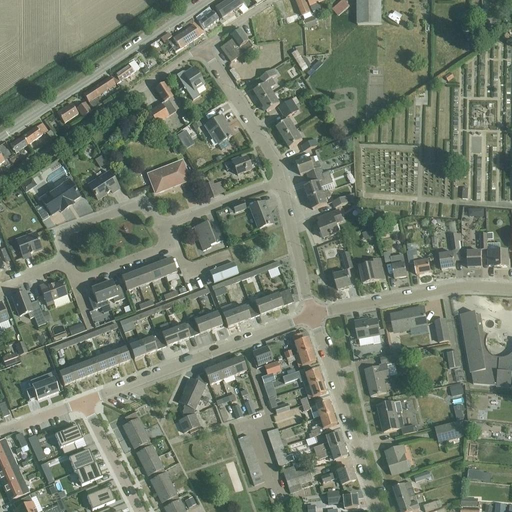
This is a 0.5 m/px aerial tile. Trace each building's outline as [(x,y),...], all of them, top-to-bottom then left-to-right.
[(225,3),(215,9),(222,19),(234,11),(237,9),(243,5),(241,2),(239,0),(224,0),(223,1),(225,3)] [(299,20),(299,19),(292,0),(283,0),(288,18),(286,18),(288,24),(299,20)] [(303,17),(311,14),(304,0),(297,0),(296,1),(303,17)] [(325,0),(307,0),(310,7),(313,13),(321,10),(319,3),(326,0),(325,0)] [(339,17),(350,7),(344,0),(333,10),(339,17)] [(357,0),(358,26),(382,26),(381,0),(357,0)] [(200,14),(195,18),(197,21),(198,22),(198,23),(201,26),(204,31),(218,21),(218,20),(215,16),(212,12),(210,10),(209,8),(200,14)] [(315,18),(305,21),(308,29),(318,25),(315,18)] [(173,39),(173,40),(180,51),(191,44),(204,35),(193,20),(184,26),(187,30),(183,33),(173,39)] [(266,42),(276,41),(274,22),(263,23),(265,39),(266,39),(266,42)] [(229,44),(221,50),(231,64),(245,54),(254,48),(250,43),(242,31),(232,38),(234,40),(229,44)] [(164,44),(168,42),(167,41),(171,38),(169,35),(168,34),(165,37),(161,39),(163,42),(164,44)] [(159,48),(155,43),(150,46),(153,52),(156,50),(159,48)] [(279,64),(276,60),(270,63),(273,68),(279,64)] [(133,63),(129,66),(129,65),(115,75),(116,76),(113,78),(117,85),(135,73),(134,73),(138,70),(133,63)] [(177,77),(194,102),(201,97),(197,91),(205,85),(194,69),(184,75),(183,73),(177,77)] [(261,103),(274,95),(270,89),(276,85),(272,79),(277,76),(274,71),(260,79),(264,85),(266,83),(267,85),(255,93),(261,103)] [(451,74),(445,78),(448,83),(454,78),(451,74)] [(110,78),(83,95),(94,111),(104,104),(99,97),(115,86),(110,78)] [(165,85),(156,91),(165,104),(150,113),(158,125),(177,113),(169,101),(173,98),(165,85)] [(280,106),(274,95),(261,103),(268,114),(280,106)] [(282,114),(296,106),(292,101),(279,109),(282,114)] [(84,103),(76,109),(82,118),(90,112),(84,103)] [(71,105),(58,114),(65,124),(78,115),(71,105)] [(296,106),(282,114),(286,120),(299,111),(296,106)] [(190,115),(183,119),(187,126),(194,122),(190,115)] [(222,116),(204,128),(212,141),(214,140),(218,146),(221,151),(229,146),(226,141),(233,137),(226,126),(227,125),(222,116)] [(290,121),(276,130),(283,140),(297,132),(290,121)] [(199,122),(193,126),(196,131),(202,127),(199,122)] [(41,125),(22,138),(28,146),(47,133),(41,125)] [(185,131),(177,136),(181,143),(190,138),(185,131)] [(297,132),(283,140),(290,150),(303,141),(297,132)] [(352,143),(352,137),(342,141),(344,146),(352,143)] [(28,146),(22,138),(10,145),(16,154),(28,146)] [(304,153),(319,146),(317,141),(302,147),(304,153)] [(1,150),(4,155),(8,161),(9,160),(15,156),(11,150),(7,145),(1,150)] [(172,148),(175,155),(181,152),(178,145),(172,148)] [(15,156),(9,160),(13,166),(19,162),(15,156)] [(101,156),(95,161),(100,169),(106,164),(101,156)] [(238,176),(251,170),(246,158),(239,161),(239,159),(232,162),(225,165),(227,171),(234,168),(238,176)] [(297,164),(296,164),(300,176),(302,175),(307,173),(309,180),(322,175),(320,169),(318,164),(316,164),(314,158),(297,164)] [(149,176),(156,195),(158,194),(161,194),(164,193),(166,191),(190,181),(183,163),(149,176)] [(213,183),(207,186),(201,172),(198,174),(203,187),(204,187),(209,200),(218,196),(218,195),(224,193),(220,182),(214,185),(213,183)] [(311,185),(304,188),(308,199),(324,194),(322,189),(333,185),(329,173),(324,175),(322,175),(309,180),(311,185)] [(113,195),(120,190),(109,174),(89,187),(98,202),(106,197),(106,196),(111,193),(113,195)] [(24,184),(20,186),(25,194),(29,191),(36,187),(31,179),(24,184)] [(69,181),(40,200),(52,217),(60,211),(61,213),(74,205),(72,203),(80,198),(69,181)] [(324,194),(308,199),(312,210),(328,205),(326,199),(331,197),(329,192),(324,194)] [(333,202),(335,208),(355,201),(355,194),(333,202)] [(243,202),(232,206),(235,214),(246,209),(243,202)] [(250,208),(258,230),(272,225),(267,211),(268,211),(265,202),(250,208)] [(337,224),(344,222),(339,210),(318,219),(321,225),(319,225),(324,239),(340,233),(337,224)] [(45,212),(39,216),(42,220),(48,216),(45,212)] [(194,229),(203,252),(211,249),(210,247),(223,242),(218,229),(212,231),(209,223),(194,229)] [(398,225),(389,227),(390,234),(399,232),(398,225)] [(36,234),(16,242),(23,260),(30,257),(29,255),(42,250),(36,234)] [(458,242),(462,241),(461,234),(451,235),(453,251),(459,251),(458,242)] [(315,243),(318,256),(333,252),(330,239),(315,243)] [(489,252),(489,267),(494,267),(494,268),(508,268),(508,252),(501,252),(500,244),(488,244),(489,252)] [(219,251),(221,258),(227,256),(225,249),(219,251)] [(416,276),(430,273),(428,261),(418,263),(416,251),(407,252),(409,265),(414,264),(416,276)] [(347,270),(353,268),(349,253),(343,255),(347,270)] [(390,253),(384,254),(386,264),(391,263),(395,280),(407,277),(403,256),(391,259),(390,253)] [(468,269),(482,269),(482,253),(468,253),(468,269)] [(441,271),(455,269),(453,254),(439,256),(441,271)] [(172,260),(160,264),(165,278),(178,273),(172,260)] [(363,285),(385,280),(381,261),(367,264),(367,267),(360,269),(363,285)] [(228,266),(232,277),(238,275),(234,263),(228,266)] [(256,271),(258,275),(279,267),(277,263),(256,271)] [(165,278),(160,264),(147,269),(152,283),(165,278)] [(232,277),(228,266),(222,268),(226,279),(232,277)] [(226,279),(222,268),(210,273),(214,284),(226,279)] [(152,283),(147,269),(134,274),(140,288),(152,283)] [(258,275),(256,271),(240,277),(241,282),(258,275)] [(334,277),(338,292),(352,288),(347,273),(334,277)] [(140,288),(134,274),(122,279),(127,293),(140,288)] [(240,277),(223,283),(225,288),(241,282),(240,277)] [(40,288),(47,307),(54,304),(53,301),(67,296),(62,282),(48,288),(47,286),(40,288)] [(102,286),(107,301),(113,299),(115,304),(125,300),(120,286),(114,289),(112,282),(102,286)] [(225,288),(223,283),(211,288),(213,292),(219,290),(224,288),(225,288)] [(94,296),(88,299),(93,312),(109,306),(107,301),(102,286),(91,290),(94,296)] [(197,294),(199,298),(209,294),(208,289),(197,294)] [(289,291),(267,299),(272,312),(294,304),(289,291)] [(38,328),(46,325),(45,322),(42,315),(37,302),(30,305),(25,294),(12,299),(19,318),(28,314),(30,320),(34,318),(38,328)] [(199,298),(197,294),(180,300),(182,304),(199,298)] [(138,306),(149,302),(147,296),(135,300),(138,306)] [(267,299),(251,306),(255,318),(272,312),(267,299)] [(180,300),(164,306),(166,311),(182,304),(180,300)] [(0,332),(1,332),(0,330),(0,324),(8,321),(2,303),(0,304),(0,332)] [(166,311),(164,306),(147,312),(149,317),(166,311)] [(231,306),(220,310),(223,316),(228,329),(239,325),(234,312),(231,306)] [(255,318),(251,306),(234,312),(239,325),(255,318)] [(394,332),(428,326),(424,309),(391,316),(394,332)] [(149,317),(147,312),(131,319),(133,323),(149,317)] [(206,318),(211,331),(222,327),(217,314),(206,318)] [(511,355),(511,357),(508,358),(504,359),(501,359),(498,359),(495,357),(492,355),(490,352),(488,349),(487,346),(487,342),(488,339),(490,336),(484,332),(481,317),(477,317),(476,315),(461,317),(473,385),(511,388),(511,355)] [(206,318),(190,324),(195,337),(211,331),(206,318)] [(133,323),(131,319),(119,323),(121,328),(127,326),(132,323),(133,323)] [(359,340),(373,338),(375,345),(381,343),(380,336),(381,336),(378,320),(363,323),(362,321),(356,323),(359,340)] [(440,344),(449,343),(445,321),(436,322),(440,344)] [(190,324),(173,330),(178,344),(195,337),(190,324)] [(76,327),(78,334),(85,332),(82,325),(76,327)] [(105,329),(107,333),(118,329),(116,325),(105,329)] [(105,329),(94,333),(96,337),(107,333),(105,329)] [(178,344),(173,330),(157,337),(162,350),(178,344)] [(94,333),(83,337),(85,341),(96,337),(94,333)] [(66,334),(53,339),(55,343),(68,338),(66,334)] [(298,355),(311,351),(307,339),(303,341),(301,334),(292,337),(298,355)] [(85,341),(83,337),(73,341),(74,346),(85,341)] [(157,337),(140,343),(145,356),(162,350),(157,337)] [(74,346),(73,341),(61,345),(63,350),(74,346)] [(20,357),(28,354),(23,343),(16,346),(20,357)] [(145,356),(140,343),(129,347),(134,360),(145,356)] [(63,350),(61,345),(50,350),(52,354),(63,350)] [(114,353),(119,366),(131,361),(126,348),(114,353)] [(269,354),(267,348),(266,348),(260,351),(252,353),(255,359),(258,367),(272,362),(269,354)] [(290,351),(284,353),(287,359),(293,357),(290,351)] [(316,363),(311,351),(293,357),(287,359),(288,364),(296,361),(299,368),(316,363)] [(357,351),(354,355),(361,360),(364,356),(357,351)] [(119,366),(114,353),(104,357),(108,370),(119,366)] [(447,355),(450,370),(461,368),(458,353),(447,355)] [(7,368),(20,363),(16,354),(3,359),(7,368)] [(387,365),(400,362),(398,355),(381,359),(382,365),(380,366),(381,367),(366,371),(372,397),(387,394),(383,380),(390,379),(387,365)] [(108,370),(104,357),(93,361),(98,374),(108,370)] [(241,358),(229,363),(234,377),(246,372),(241,358)] [(98,374),(93,361),(82,365),(87,378),(98,374)] [(264,367),(268,376),(272,375),(281,372),(278,362),(264,367)] [(229,363),(216,368),(222,382),(234,377),(229,363)] [(82,365),(71,370),(76,382),(87,378),(82,365)] [(222,382),(216,368),(204,372),(205,375),(209,384),(210,386),(222,382)] [(76,382),(71,370),(59,374),(64,387),(76,382)] [(305,388),(322,382),(318,371),(305,375),(304,371),(282,378),(284,385),(300,379),(301,383),(303,382),(305,388)] [(209,384),(205,375),(199,377),(197,380),(196,380),(195,383),(190,380),(185,392),(200,399),(207,385),(209,384)] [(272,375),(268,376),(261,379),(263,385),(274,381),(272,375)] [(38,402),(58,394),(53,380),(32,388),(33,389),(25,391),(29,402),(37,399),(38,402)] [(326,395),(322,382),(305,388),(309,400),(326,395)] [(461,386),(452,388),(454,397),(463,395),(461,386)] [(200,399),(185,392),(179,404),(184,406),(183,409),(184,410),(182,413),(185,420),(195,416),(194,413),(200,399)] [(302,407),(309,405),(307,398),(300,401),(302,407)] [(272,400),(268,401),(271,410),(274,409),(277,408),(274,399),(272,400)] [(249,416),(255,413),(251,402),(244,404),(249,416)] [(319,419),(332,414),(329,402),(315,407),(319,419)] [(403,413),(400,402),(378,407),(384,434),(402,431),(403,437),(417,433),(415,426),(405,429),(402,413),(403,413)] [(0,405),(0,409),(3,418),(10,416),(5,404),(0,405)] [(276,415),(289,411),(287,405),(277,408),(274,409),(276,415)] [(311,411),(309,405),(302,407),(304,413),(311,411)] [(232,408),(237,419),(243,417),(238,406),(232,408)] [(129,439),(144,431),(135,414),(126,419),(129,424),(123,427),(129,439)] [(311,434),(308,435),(310,439),(313,438),(319,436),(325,434),(323,430),(336,426),(332,414),(319,419),(321,425),(315,427),(316,430),(312,431),(310,432),(311,434)] [(195,416),(185,420),(179,422),(184,434),(189,432),(190,435),(201,430),(195,416)] [(461,424),(452,427),(436,431),(440,444),(455,440),(464,438),(461,424)] [(64,433),(55,437),(57,443),(60,450),(61,450),(63,454),(64,457),(65,457),(68,455),(77,452),(75,448),(74,445),(79,443),(83,441),(80,434),(79,431),(77,428),(64,433)] [(269,439),(279,436),(277,430),(267,434),(269,439)] [(151,444),(144,431),(129,439),(135,450),(140,447),(141,449),(151,444)] [(21,449),(27,446),(22,434),(16,437),(21,449)] [(316,454),(343,445),(339,434),(326,438),(328,444),(314,448),(316,454)] [(240,446),(250,442),(248,436),(238,440),(240,446)] [(279,436),(269,439),(271,445),(281,442),(279,436)] [(40,447),(35,437),(28,440),(32,450),(40,447)] [(316,445),(314,438),(306,441),(308,448),(316,445)] [(0,458),(11,454),(5,440),(0,442),(0,458)] [(250,442),(240,446),(241,451),(252,447),(250,442)] [(281,442),(271,445),(273,451),(283,447),(281,442)] [(151,444),(141,449),(143,451),(137,454),(143,465),(158,458),(151,444)] [(347,457),(343,445),(316,454),(318,461),(332,456),(334,462),(347,457)] [(254,453),(252,447),(241,451),(243,457),(254,453)] [(283,447),(273,451),(275,456),(285,453),(283,447)] [(402,449),(388,454),(390,461),(389,462),(394,476),(409,471),(409,469),(411,468),(409,460),(406,461),(402,449)] [(94,465),(92,459),(89,452),(69,460),(74,474),(96,465),(94,465)] [(256,459),(254,453),(243,457),(245,462),(256,459)] [(287,457),(285,453),(275,456),(277,462),(287,458),(287,457)] [(0,474),(17,467),(11,454),(0,458),(0,474)] [(165,471),(158,458),(143,465),(149,477),(155,474),(155,476),(165,471)] [(289,464),(287,458),(277,462),(279,467),(289,464)] [(258,464),(256,459),(245,462),(247,468),(258,464)] [(40,467),(43,474),(50,471),(47,464),(40,467)] [(260,470),(258,464),(247,468),(249,474),(260,470)] [(96,465),(74,474),(76,473),(79,480),(81,487),(92,483),(102,479),(100,474),(96,465)] [(17,467),(0,474),(0,480),(4,489),(23,480),(17,467)] [(284,477),(296,473),(294,467),(282,471),(284,477)] [(296,473),(284,477),(290,495),(302,490),(300,485),(312,481),(308,468),(296,473)] [(342,486),(355,481),(351,468),(321,478),(323,484),(339,478),(342,486)] [(506,468),(498,468),(497,476),(505,477),(506,468)] [(260,470),(249,474),(251,480),(262,477),(260,470)] [(165,471),(155,476),(157,478),(151,481),(157,493),(172,485),(165,471)] [(468,473),(467,481),(483,482),(484,474),(483,474),(483,472),(469,471),(469,473),(468,473)] [(430,473),(414,478),(416,484),(431,478),(430,473)] [(233,488),(240,486),(237,475),(230,477),(233,488)] [(264,483),(262,477),(251,480),(254,487),(264,483)] [(29,493),(23,480),(4,489),(10,502),(29,493)] [(398,503),(416,497),(411,483),(394,489),(398,503)] [(179,499),(172,485),(157,493),(162,504),(168,501),(170,503),(179,499)] [(86,491),(85,491),(88,498),(87,499),(92,511),(109,505),(115,503),(112,496),(111,493),(109,490),(109,489),(107,490),(106,490),(104,491),(102,492),(100,493),(99,489),(97,486),(86,491)] [(344,510),(358,508),(356,496),(343,497),(342,492),(335,493),(328,494),(327,494),(328,505),(344,503),(344,510)] [(419,504),(416,497),(398,503),(401,511),(416,511),(421,510),(419,504)] [(29,498),(13,505),(16,511),(14,511),(42,511),(36,498),(30,500),(29,498)] [(179,499),(170,503),(171,506),(165,509),(166,511),(185,511),(179,499)] [(195,506),(192,499),(185,502),(189,509),(195,506)] [(436,502),(423,507),(424,511),(430,511),(439,509),(436,502)]
